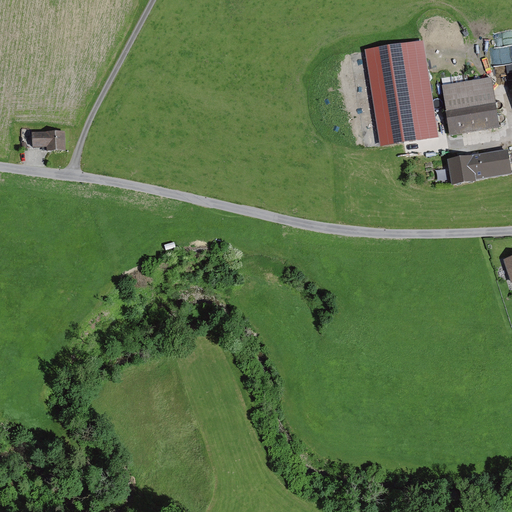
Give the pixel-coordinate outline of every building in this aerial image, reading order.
[(438,137),(423,39),(364,48),(379,146),(438,137)] [(442,89),(450,139),(500,130),(492,81),(442,89)] [(65,134),(32,136),(33,150),(47,150),(47,155),(66,154),(65,134)] [(507,152),(447,163),(452,190),(476,185),(476,183),(511,176),(507,152)] [(511,257),(502,261),(511,285),(511,284),(511,257)]
